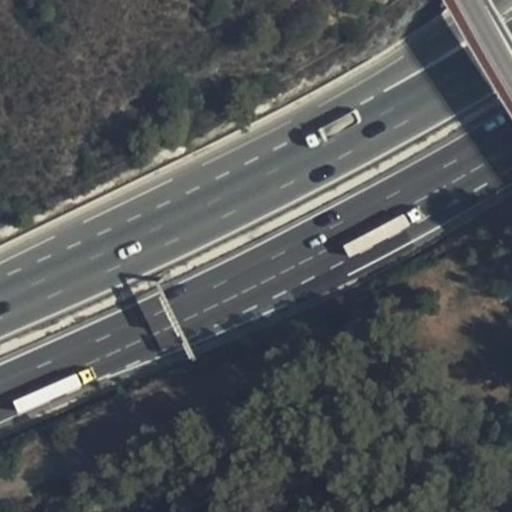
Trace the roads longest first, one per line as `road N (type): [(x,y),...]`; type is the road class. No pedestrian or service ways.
road 1 (motorway): [(497,0),(146,244)]
road 2 (motorway): [(511,46),(146,244)]
road 3 (motorway): [(173,312),(511,136)]
road 4 (motorway): [(173,312),(511,164)]
road 5 (motorway): [(0,392),(173,312)]
road 6 (motorway): [(146,244),(0,308)]
